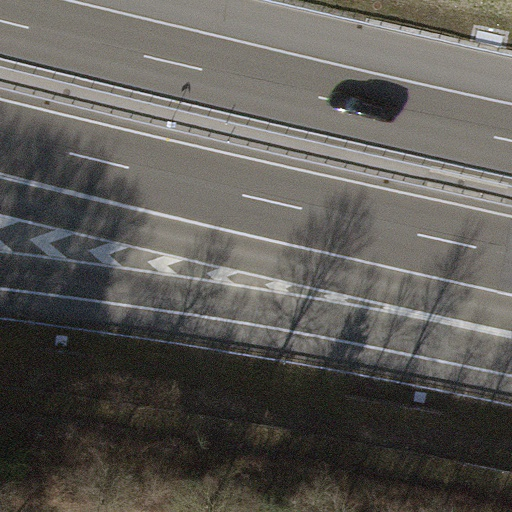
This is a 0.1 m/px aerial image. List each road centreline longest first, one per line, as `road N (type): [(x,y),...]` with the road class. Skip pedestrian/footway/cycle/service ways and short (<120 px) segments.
road 1 (motorway): [(511,140),(0,20)]
road 2 (motorway): [(0,270),(511,337)]
road 3 (motorway): [(82,173),(511,272)]
